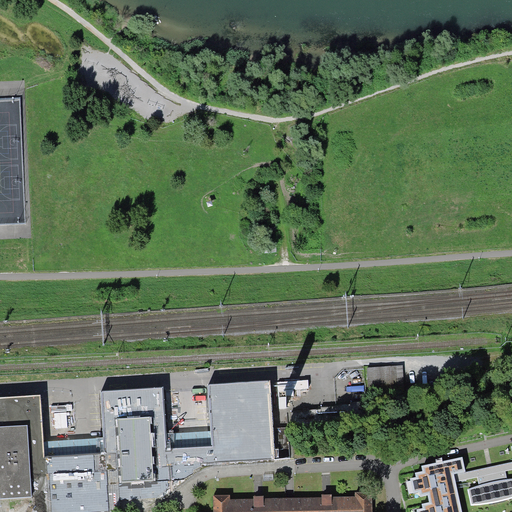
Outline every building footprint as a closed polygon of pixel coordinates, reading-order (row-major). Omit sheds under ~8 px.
[(405,398),(403,366),(364,368),(366,400),(405,398)] [(309,380),(277,381),(278,388),(273,388),(275,425),(287,425),(285,396),(310,395),(309,380)] [(269,383),(209,387),(213,448),(214,465),(274,461),(269,383)] [(162,391),(101,395),(104,455),(105,471),(214,465),(213,448),(165,451),(162,391)] [(41,397),(0,399),(0,506),(11,506),(11,498),(30,496),(29,476),(105,471),(104,455),(45,459),(41,397)] [(365,413),(365,401),(350,401),(350,405),(337,405),(337,408),(322,408),(322,410),(308,411),(308,413),(293,413),(293,425),(309,425),(309,422),(322,422),(322,419),(337,419),(337,416),(351,416),(351,413),(365,413)] [(506,471),(511,469),(511,447),(511,448),(511,454),(511,461),(468,471),(465,458),(424,466),(425,472),(418,474),(419,479),(413,480),(416,493),(421,492),(422,497),(430,495),(432,504),(424,506),(425,510),(419,511),(461,511),(456,482),(477,477),(479,487),(467,489),(470,508),(499,502),(511,499),(511,479),(508,480),(506,471)] [(214,497),(214,511),(372,511),(372,493),(356,494),(356,498),(332,498),(332,495),(321,496),(322,498),(263,499),(263,497),(253,497),(253,499),(230,499),(230,496),(214,497)]
